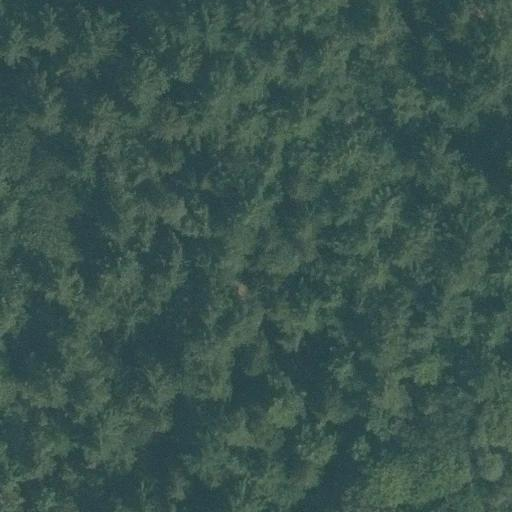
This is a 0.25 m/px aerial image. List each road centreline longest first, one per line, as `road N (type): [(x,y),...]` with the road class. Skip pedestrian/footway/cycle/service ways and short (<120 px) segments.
road 1 (track): [(0,90),(44,163),(80,265),(123,511)]
road 2 (track): [(302,511),(464,380),(511,366)]
